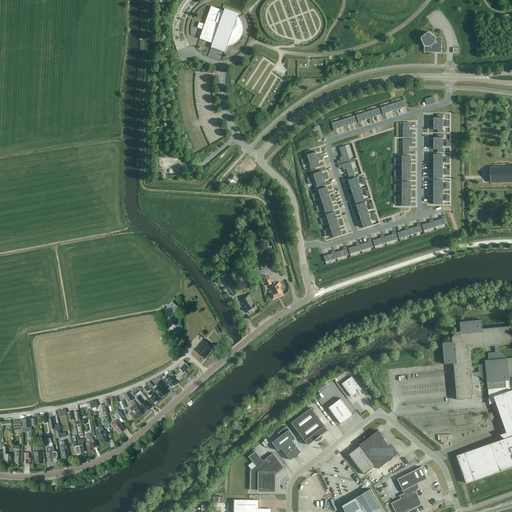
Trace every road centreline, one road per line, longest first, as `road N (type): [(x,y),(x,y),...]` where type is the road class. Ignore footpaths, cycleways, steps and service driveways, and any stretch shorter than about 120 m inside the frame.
road 1 (tertiary): [(299,245),(292,200),(261,151),(297,117),(362,84),(466,77)]
road 2 (tertiary): [(0,474),(50,475),(97,461),(208,373)]
road 3 (unclassified): [(0,416),(124,389),(188,353),(208,373)]
road 4 (residential): [(356,236),(327,140),(420,112)]
road 5 (tertiary): [(208,373),(310,296),(299,245)]
road 6 (unclassified): [(387,419),(372,417),(296,475),(288,511)]
